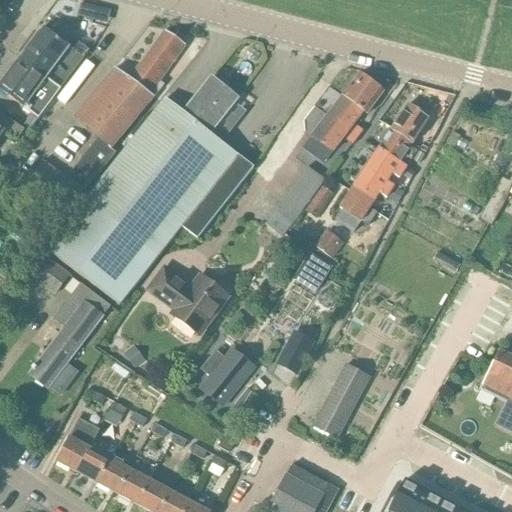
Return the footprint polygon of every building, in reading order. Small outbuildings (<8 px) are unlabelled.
[(79,4),(75,16),(91,20),(94,8),(79,4)] [(43,30),(20,61),(46,80),(51,83),(60,90),(89,52),(86,50),(68,35),(62,43),(43,30)] [(159,82),(184,46),(165,32),(129,80),(114,70),(74,119),(98,139),(67,178),(43,161),(27,183),(67,211),(82,190),(85,192),(116,154),(111,150),(154,97),(163,85),(159,82)] [(52,101),(60,90),(46,80),(20,61),(0,87),(0,90),(25,109),(25,108),(36,116),(49,99),(52,101)] [(363,78),(359,75),(310,140),(332,155),(344,139),(349,143),(359,130),(354,127),(365,113),(367,114),(383,93),(371,84),(371,81),(366,78),(363,78)] [(215,129),(238,101),(211,80),(183,116),(172,107),(164,101),(97,186),(98,186),(47,252),(119,307),(181,229),(196,242),(253,170),(236,157),(221,145),(226,139),(215,129)] [(391,130),(413,144),(417,136),(424,141),(431,131),(424,126),(428,120),(425,118),(425,114),(419,110),(415,111),(407,106),(391,130)] [(0,137),(3,133),(13,141),(22,130),(0,113),(0,137)] [(391,130),(379,149),(407,167),(412,159),(417,151),(411,147),(413,144),(391,130)] [(407,167),(379,149),(366,169),(387,183),(392,174),(399,179),(407,167)] [(307,168),(294,185),(297,188),(311,198),(312,199),(325,181),(324,181),(311,170),(307,168)] [(387,183),(366,169),(353,188),(375,202),(379,194),(387,199),(394,188),(387,183)] [(492,227),(507,201),(511,186),(506,184),(502,182),(501,182),(486,209),(480,220),(492,227)] [(294,185),(282,202),(285,204),(299,215),(300,216),(302,212),(311,201),(312,199),(311,198),(297,188),(294,185)] [(313,201),(311,203),(323,211),(325,208),(327,204),(329,201),(334,195),(324,188),(323,187),(316,196),(313,201)] [(353,188),(340,209),(342,210),(351,216),(361,223),(368,227),(371,222),(376,214),(369,210),(375,202),(353,188)] [(394,188),(387,199),(396,205),(403,194),(394,188)] [(282,202),(265,225),(268,227),(271,230),(283,238),(283,239),(296,221),(300,216),(299,215),(285,204),(282,202)] [(338,217),(334,222),(353,234),(355,231),(361,223),(351,216),(342,210),(338,217)] [(326,232),(315,247),(331,260),(343,245),(326,232)] [(300,270),(293,281),(314,295),(332,268),(328,265),(331,260),(315,247),(300,270)] [(29,248),(20,260),(28,266),(37,254),(29,248)] [(456,275),(460,266),(437,254),(433,262),(456,275)] [(56,296),(70,277),(42,255),(27,274),(56,296)] [(19,261),(10,273),(18,279),(27,267),(19,261)] [(191,286),(164,266),(146,292),(172,312),(169,316),(200,340),(231,298),(201,274),(191,286)] [(0,287),(0,297),(3,300),(14,285),(7,279),(0,287)] [(47,389),(109,307),(80,285),(53,319),(66,329),(30,376),(47,389)] [(294,332),(276,366),(280,368),(296,376),(311,349),(314,343),(294,332)] [(134,370),(145,362),(133,346),(122,354),(134,370)] [(209,377),(198,390),(223,409),(255,369),(231,350),(223,361),(222,360),(215,354),(202,371),(209,377)] [(511,357),(501,352),(481,390),(506,403),(494,426),(511,434),(511,357)] [(338,440),(370,380),(346,367),(314,427),(338,440)] [(94,392),(89,400),(101,407),(106,399),(94,392)] [(114,403),(110,411),(111,412),(122,418),(126,410),(118,406),(114,403)] [(142,428),(146,421),(134,414),(130,422),(142,428)] [(59,455),(55,463),(75,474),(76,474),(89,451),(99,431),(98,430),(78,419),(68,439),(59,455)] [(162,439),(166,432),(154,425),(150,433),(162,439)] [(182,450),(186,442),(174,436),(170,444),(182,450)] [(229,454),(234,443),(223,437),(218,448),(229,454)] [(486,442),(479,454),(490,461),(497,448),(486,442)] [(202,460),(207,453),(195,446),(190,454),(202,460)] [(89,451),(76,474),(95,484),(97,485),(109,461),(108,461),(89,451)] [(222,471),(226,464),(226,463),(215,457),(210,465),(211,465),(212,466),(215,468),(222,471)] [(109,461),(97,485),(113,494),(116,495),(116,496),(129,472),(128,471),(126,470),(109,461)] [(211,465),(208,472),(219,478),(222,471),(215,468),(212,466),(211,465)] [(273,511),(327,511),(338,491),(292,467),(269,509),(273,511)] [(129,472),(116,496),(135,506),(137,507),(149,483),(148,482),(129,472)] [(405,481),(388,511),(413,511),(424,491),(405,481)] [(149,483),(137,507),(146,511),(158,511),(168,493),(167,492),(149,483)] [(424,491),(413,511),(437,511),(444,501),(424,491)] [(168,493),(158,511),(185,511),(190,504),(188,503),(168,493)] [(444,501),(437,511),(462,511),(463,511),(444,501)]
